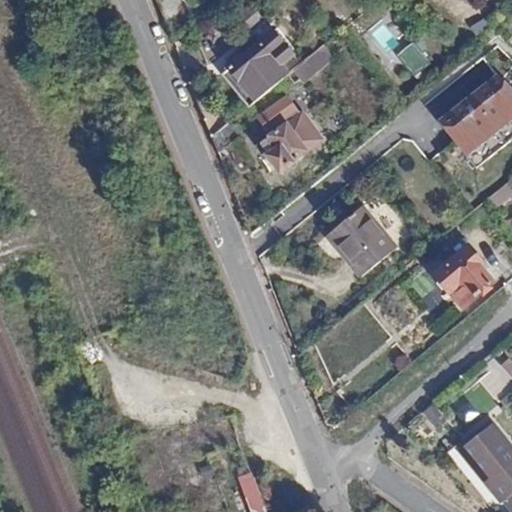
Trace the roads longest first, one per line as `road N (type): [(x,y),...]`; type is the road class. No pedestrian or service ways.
road 1 (residential): [(138,0),(320,462)]
road 2 (residential): [(511,301),(371,444),(320,462)]
road 3 (residential): [(320,462),(364,464),(427,511)]
